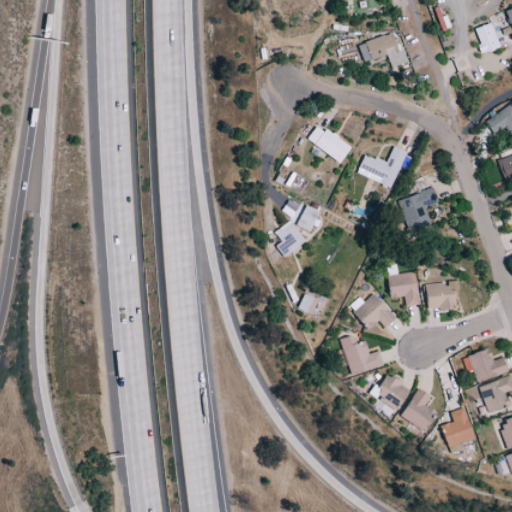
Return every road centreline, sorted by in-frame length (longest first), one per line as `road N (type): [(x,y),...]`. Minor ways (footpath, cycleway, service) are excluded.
road 1 (motorway): [(368,511),(286,434),(236,353),(198,186),(182,0)]
road 2 (motorway): [(58,0),(40,357),(45,403),(79,507)]
road 3 (motorway): [(108,0),(123,292),(147,511)]
road 4 (motorway): [(204,511),(164,0)]
road 5 (residential): [(511,307),(459,159),(432,124),(396,107),(287,85)]
road 6 (motorway): [(56,0),(0,328)]
